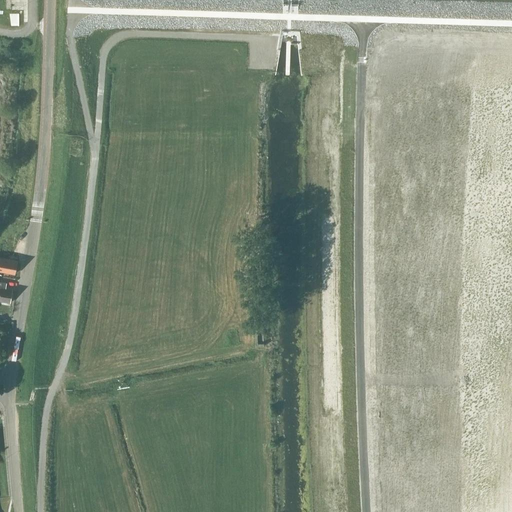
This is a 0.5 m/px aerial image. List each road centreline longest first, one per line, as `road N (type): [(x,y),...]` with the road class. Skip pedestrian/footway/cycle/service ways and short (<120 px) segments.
road 1 (tertiary): [(10,390),(47,138),(50,0)]
road 2 (tertiary): [(17,511),(10,390)]
